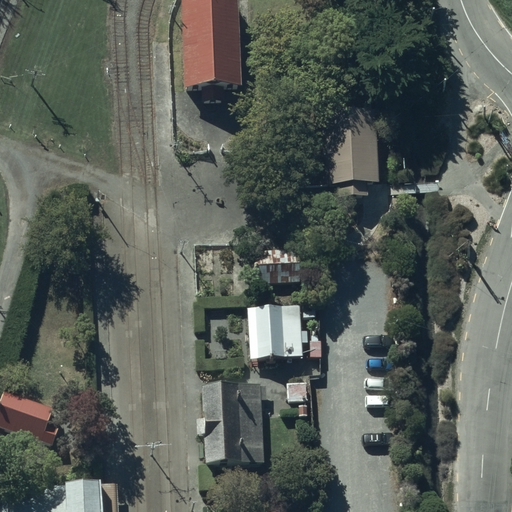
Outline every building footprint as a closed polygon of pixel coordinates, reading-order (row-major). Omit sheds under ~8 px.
[(194,0),(195,8),(180,9),(186,100),(203,99),(204,111),(226,109),(225,96),(245,95),(239,6),(228,6),(227,0),(194,0)] [(379,119),(325,122),(329,195),(341,194),(342,207),(370,205),(369,193),(382,192),(379,119)] [(123,217),(103,216),(102,238),(123,238),(123,217)] [(294,252),(250,254),(252,286),(296,283),(294,252)] [(300,313),(250,316),(253,369),(303,367),(300,313)] [(261,390),(203,392),(206,471),(264,470),(261,390)] [(54,409),(4,392),(0,404),(0,429),(54,448),(61,427),(49,423),(54,409)] [(98,485),(0,490),(0,511),(117,511),(116,484),(98,485)]
